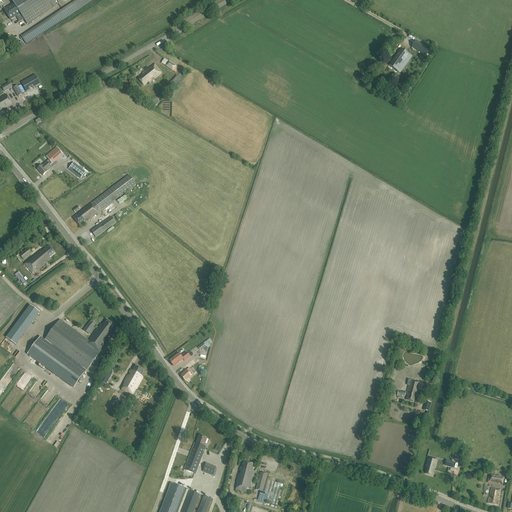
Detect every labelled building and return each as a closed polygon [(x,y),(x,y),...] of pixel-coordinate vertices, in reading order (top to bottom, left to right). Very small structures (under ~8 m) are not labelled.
[(11,0),(14,4),(4,10),(10,18),(10,20),(17,15),(20,13),(27,25),(57,5),(53,0),(11,0)] [(77,0),(22,37),(27,45),(55,26),(94,0),(77,0)] [(418,40),(414,46),(427,54),(431,48),(418,40)] [(389,66),(394,69),(395,68),(398,70),(409,56),(405,53),(406,52),(401,49),(401,48),(389,66)] [(174,71),(176,67),(177,66),(169,61),(165,66),(173,72),(174,71)] [(154,79),(162,73),(155,64),(142,74),(143,75),(138,79),(144,86),(148,82),(149,83),(151,81),(151,80),(153,78),(154,79)] [(32,86),(33,88),(41,84),(35,75),(21,83),(27,92),(31,90),(29,88),(32,86)] [(175,86),(181,79),(177,75),(171,83),(175,86)] [(5,92),(13,87),(10,82),(2,87),(5,92)] [(23,94),(18,86),(18,85),(13,88),(18,97),(23,94)] [(0,110),(3,109),(4,110),(12,105),(6,95),(0,98),(0,110)] [(51,156),(48,159),(49,160),(47,162),(46,161),(38,169),(37,169),(43,176),(43,175),(52,168),(50,165),(55,161),(51,156)] [(86,172),(74,163),(69,169),(81,178),(86,172)] [(88,221),(114,201),(136,185),(129,175),(107,192),(78,213),(79,215),(74,218),(79,225),(87,219),(88,221)] [(96,237),(116,224),(112,218),(91,231),(96,237)] [(50,258),(55,254),(49,246),(43,251),(42,250),(25,264),(32,273),(38,269),(39,270),(45,264),(44,263),(47,261),(48,262),(51,259),(50,258)] [(30,254),(32,253),(28,248),(26,250),(19,255),(23,260),(30,255),(30,254)] [(23,277),(19,272),(15,275),(16,276),(15,277),(19,281),(23,277)] [(30,305),(6,338),(16,345),(40,313),(30,305)] [(89,335),(98,322),(92,318),(83,330),(89,335)] [(112,332),(116,326),(107,320),(103,325),(101,324),(89,341),(60,320),(44,342),(40,338),(28,354),(74,388),(102,351),(101,350),(108,340),(107,339),(110,335),(111,336),(113,333),(112,332)] [(203,343),(198,347),(201,351),(204,348),(206,351),(208,349),(208,348),(210,346),(211,344),(208,340),(204,343),(203,343)] [(186,352),(181,356),(179,353),(169,360),(174,367),(184,360),(185,361),(190,357),(187,353),(186,352)] [(189,367),(197,362),(195,359),(187,365),(189,367)] [(141,376),(144,371),(135,366),(132,371),(131,370),(129,373),(131,373),(129,376),(128,375),(124,382),(125,383),(121,390),(133,396),(137,389),(143,377),(141,376)] [(185,381),(194,373),(193,373),(189,369),(181,376),(185,381)] [(419,386),(420,382),(411,380),(410,383),(409,383),(406,394),(408,394),(406,400),(414,402),(416,393),(418,393),(420,386),(419,386)] [(131,410),(136,402),(132,400),(127,407),(131,410)] [(429,412),(431,402),(425,401),(423,410),(429,412)] [(59,415),(61,412),(57,409),(59,405),(58,404),(53,410),(59,415)] [(184,470),(195,474),(206,447),(204,446),(207,438),(199,435),(196,443),(195,442),(184,470)] [(432,476),(437,460),(428,457),(425,468),(427,469),(425,474),(432,476)] [(247,488),(249,488),(254,471),(252,470),(253,464),(244,462),(242,468),(240,467),(239,471),(241,471),(240,475),(238,475),(236,483),(238,483),(236,490),(246,493),(247,488)] [(213,476),(216,467),(206,463),(203,472),(213,476)] [(263,492),(266,480),(268,474),(260,472),(260,474),(258,474),(257,478),(259,478),(255,490),(263,492)] [(497,476),(490,475),(490,477),(488,477),(487,483),(492,484),(492,483),(503,485),(504,477),(502,477),(502,476),(497,475),(497,476)] [(271,481),(266,480),(263,492),(267,493),(265,502),(277,505),(283,485),(271,481)] [(171,483),(159,511),(177,511),(186,489),(171,483)] [(498,497),(499,497),(500,490),(491,488),(489,498),(488,503),(498,505),(499,500),(497,500),(498,497)] [(192,511),(199,494),(191,491),(182,511),(192,511)] [(206,511),(211,499),(204,496),(197,511),(206,511)]
